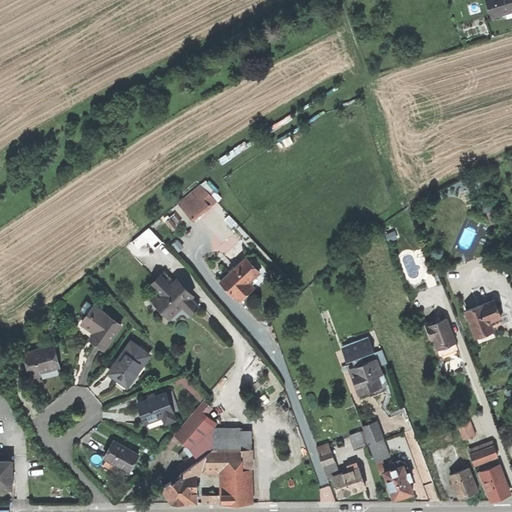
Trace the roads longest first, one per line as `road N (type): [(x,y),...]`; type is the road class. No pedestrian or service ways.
road 1 (residential): [(38,422),(75,394),(86,396),(93,415),(58,446)]
road 2 (unknown): [(16,511),(20,477),(0,393)]
